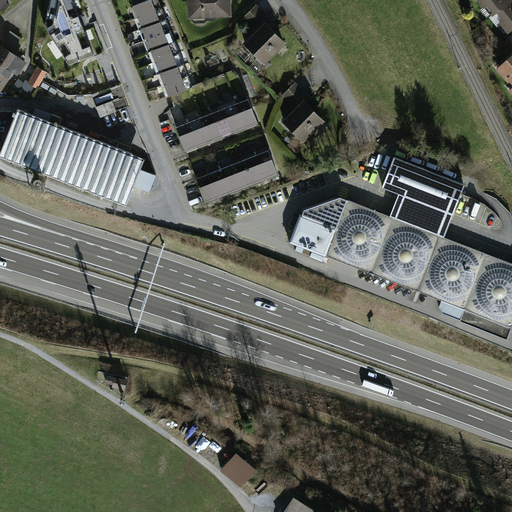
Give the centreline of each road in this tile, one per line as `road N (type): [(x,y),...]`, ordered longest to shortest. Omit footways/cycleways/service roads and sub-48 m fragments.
road 1 (motorway): [(0,257),(511,432)]
road 2 (motorway): [(511,399),(87,252)]
road 3 (residential): [(103,0),(186,210)]
